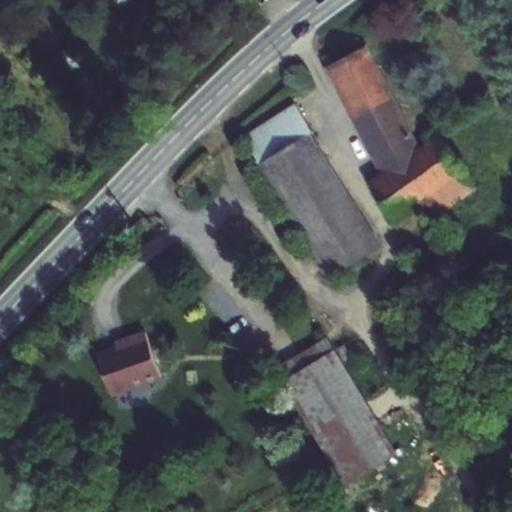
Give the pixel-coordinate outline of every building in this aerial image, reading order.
[(371,185),(396,221),(426,199),(438,215),(477,187),(440,135),(419,150),(365,47),(330,66),(386,174),(371,185)] [(296,106),(244,139),(260,165),(258,166),(329,278),(381,245),(310,135),(313,133),(296,106)] [(161,377),(145,332),(125,339),(127,344),(97,354),(111,394),(161,377)] [(335,351),(328,338),(277,369),(284,382),(335,351)] [(335,351),(284,382),(346,485),(398,454),(335,351)]
